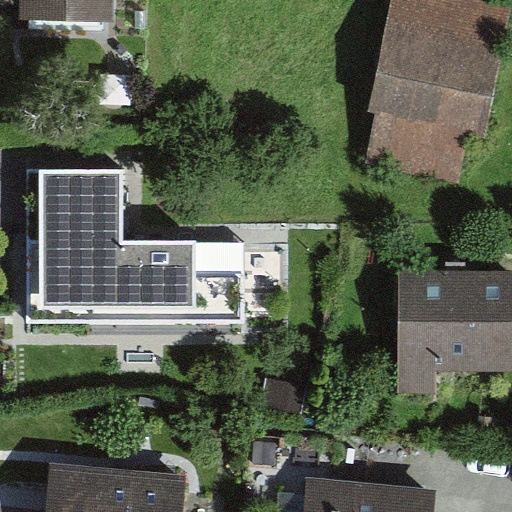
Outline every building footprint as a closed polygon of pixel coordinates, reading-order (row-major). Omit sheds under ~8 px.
[(121,10),(120,0),(15,0),(15,5),(121,10)] [(511,31),(511,27),(412,10),(388,139),(489,158),(511,31)] [(125,168),(27,168),(27,322),(91,322),(91,307),(197,307),(196,239),(125,239),(125,168)] [(208,277),(251,279),(252,244),(210,242),(208,277)] [(511,267),(404,265),(401,393),(437,394),(438,362),(511,363),(511,267)] [(61,477),(57,511),(204,511),(207,491),(61,477)] [(296,482),(293,511),(430,511),(432,490),(296,482)]
